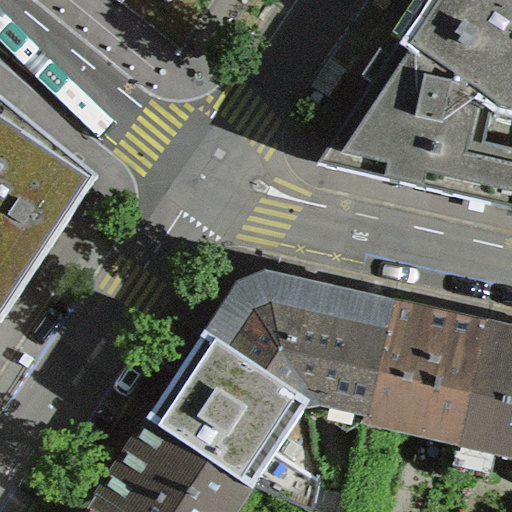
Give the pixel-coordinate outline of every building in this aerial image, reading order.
[(502,108),(511,109),(511,0),(431,0),(402,41),(502,108)] [(361,102),(320,164),(511,208),(511,109),(502,108),(402,41),(390,58),(380,51),(362,77),(373,84),(361,102)] [(0,322),(97,177),(0,97),(0,322)] [(367,412),(392,303),(266,274),(239,285),(223,308),(205,337),(305,404),(320,401),(367,412)] [(392,303),(367,412),(365,421),(459,442),(486,325),(434,313),(392,303)] [(511,330),(486,325),(459,442),(453,467),(490,476),(496,451),(511,454),(511,330)] [(305,404),(205,337),(179,375),(152,417),(252,484),(311,510),(319,478),(305,404)] [(233,511),(252,484),(152,417),(126,455),(98,497),(121,511),(233,511)] [(358,449),(343,511),(378,511),(392,457),(358,449)] [(121,511),(98,497),(88,511),(121,511)]
